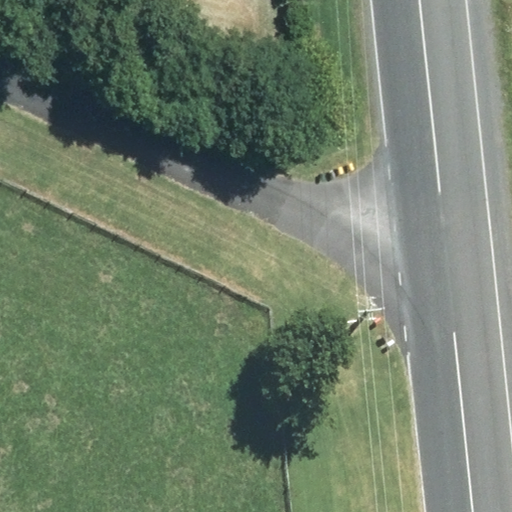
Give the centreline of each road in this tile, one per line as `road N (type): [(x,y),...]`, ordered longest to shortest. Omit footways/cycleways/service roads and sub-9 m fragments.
road 1 (unclassified): [(0,71),(350,236),(444,231)]
road 2 (unclassified): [(472,511),(444,231)]
road 3 (unclassified): [(444,231),(420,0)]
